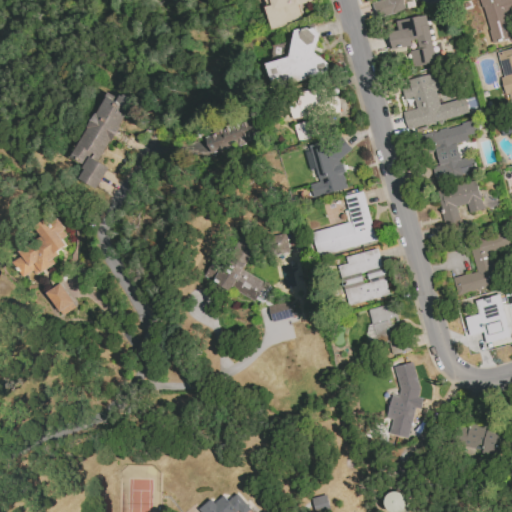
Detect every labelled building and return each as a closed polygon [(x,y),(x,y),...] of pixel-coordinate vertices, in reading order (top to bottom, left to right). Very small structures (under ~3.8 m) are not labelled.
[(264,7),(270,30),(301,23),(297,4),(312,2),(311,0),(268,0),(270,5),(264,7)] [(402,0),(405,10),(375,17),(371,2),(381,0),(402,0)] [(511,0),(480,0),(492,42),(511,38),(505,13),(511,11),(511,0)] [(396,20),(426,15),(434,63),(412,66),(409,46),(391,49),(389,32),(398,30),(396,20)] [(265,64),(272,89),(325,73),(326,63),(313,52),(319,33),(313,27),(308,29),(306,27),(294,30),(288,56),(265,64)] [(511,48),(496,53),(503,77),(500,78),(506,103),(511,101),(511,48)] [(401,88),(404,99),(413,97),(416,108),(402,112),(407,129),(469,112),(465,97),(439,104),(435,90),(455,86),(450,69),(408,80),(410,86),(401,88)] [(73,159),(86,166),(79,179),(97,189),(109,166),(100,162),(133,99),(122,93),(120,98),(107,91),(73,159)] [(259,138),(253,119),(204,135),(210,153),(259,138)] [(315,138),(314,121),(294,123),(296,140),(315,138)] [(435,181),(475,172),(471,157),(459,160),(456,143),(468,141),(467,134),(474,133),(471,123),(429,132),(436,166),(432,167),(435,181)] [(347,189),(340,155),(349,153),(345,138),(304,148),(309,170),(316,169),(319,182),(309,184),(312,197),(347,189)] [(483,209),(476,180),(436,190),(445,229),(461,225),(456,207),(467,204),(469,213),(483,209)] [(311,233),(317,257),(377,240),(364,191),(344,197),(351,221),(311,233)] [(42,237),(19,251),(22,256),(15,261),(28,282),(55,265),(50,257),(67,247),(60,237),(67,232),(56,214),(36,227),(42,237)] [(475,272),(451,278),(456,295),(499,284),(491,252),(510,247),(506,232),(468,241),(475,272)] [(205,275),(255,303),(260,294),(265,297),(271,286),(240,269),(255,242),(240,234),(222,267),(212,262),(205,275)] [(275,252),(287,252),(287,235),(275,235),(275,252)] [(345,257),(377,249),(389,294),(348,306),(337,266),(347,263),(345,257)] [(75,307),(61,283),(46,292),(61,316),(75,307)] [(469,336),(483,333),(486,343),(510,337),(500,294),(474,300),(478,314),(464,318),(469,336)] [(269,305),(272,322),(293,318),(290,301),(269,305)] [(393,303),(368,310),(372,325),(365,327),(369,344),(401,337),(393,303)] [(394,367),(413,362),(420,388),(418,397),(423,398),(421,408),(416,407),(408,438),(389,433),(392,419),(387,418),(392,394),(398,396),(400,389),(394,367)] [(504,433),(463,423),(457,445),(498,456),(504,433)] [(405,511),(405,492),(386,493),(386,511),(405,511)] [(237,511),(238,511),(247,511),(251,510),(237,493),(228,500),(224,495),(214,503),(211,499),(197,510),(198,511),(237,511)] [(316,511),(329,509),(326,495),(311,498),(314,511),(316,511)]
